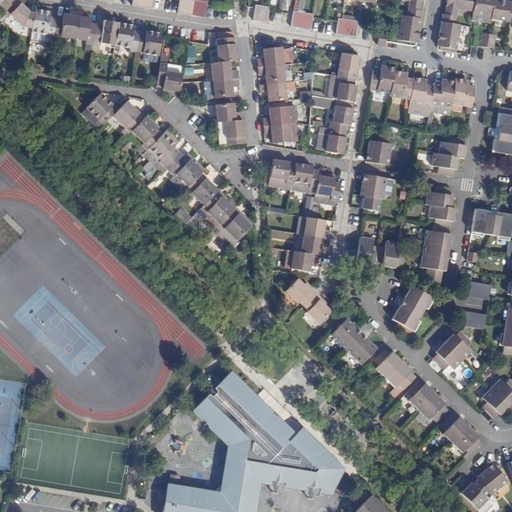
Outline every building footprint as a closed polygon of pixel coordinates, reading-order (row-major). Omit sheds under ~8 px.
[(0,5),(0,9),(2,12),(14,0),(0,0),(0,4),(1,5),(0,5)] [(23,27),(32,28),(35,13),(30,12),(21,4),(17,0),(14,0),(2,12),(7,17),(10,14),(23,27)] [(186,0),(179,0),(179,1),(177,13),(184,14),(186,0)] [(186,0),(184,14),(191,16),(193,0),(186,0)] [(193,0),(191,16),(197,17),(200,1),(193,0)] [(421,0),(402,0),(409,1),(406,17),(420,19),(422,11),(420,10),(421,0)] [(447,0),(445,15),(442,14),(441,22),(454,25),(457,9),(473,12),(474,0),(447,0)] [(474,0),(473,12),(473,14),(491,17),(493,0),(474,0)] [(511,4),(511,2),(497,0),(493,0),(491,17),(491,19),(509,22),(511,4)] [(207,6),(207,2),(206,2),(200,1),(197,17),(205,18),(207,6)] [(255,7),(253,19),(260,20),(262,5),(255,3),(255,7)] [(262,5),(260,20),(266,22),(268,9),(269,6),(267,5),(262,5)] [(32,28),(31,32),(47,35),(46,38),(53,39),(56,20),(49,19),(50,16),(50,12),(35,9),(35,13),(32,28)] [(290,25),(297,27),(300,11),(297,10),(293,9),(292,13),(290,25)] [(297,27),(304,28),(306,12),(302,11),(300,11),(297,27)] [(313,16),(313,13),(311,13),(306,12),(304,28),(311,29),(313,16)] [(56,20),(53,39),(59,40),(60,37),(75,39),(79,16),(63,14),(63,18),(62,21),(56,20)] [(491,17),(473,14),(472,19),(490,22),(491,19),(491,17)] [(92,45),(95,27),(89,26),(90,22),(90,18),(79,16),(75,39),(86,41),(85,44),(92,45)] [(420,19),(406,17),(401,16),(397,41),(416,44),(416,43),(420,19)] [(342,34),(345,18),(341,18),(338,17),(337,20),(335,33),(342,34)] [(349,35),(351,19),(345,18),(342,34),(349,35)] [(356,20),(351,19),(349,35),(356,36),(358,24),(358,20),(356,20)] [(118,23),(103,20),(103,24),(102,28),(95,27),(92,45),(100,46),(100,43),(115,45),(118,23)] [(454,25),(441,22),(437,47),(440,47),(456,50),(460,26),(460,25),(454,25)] [(133,29),(134,25),(118,23),(115,45),(129,48),(129,51),(136,52),(139,34),(132,33),(133,29)] [(164,34),(146,31),(145,35),(139,34),(136,52),(161,56),(164,38),(164,34)] [(47,35),(31,32),(30,39),(52,43),(53,39),(46,38),(47,35)] [(387,33),(379,32),(377,46),(384,47),(385,42),(387,33)] [(481,33),(479,47),(486,48),(488,34),(481,33)] [(488,34),(486,48),(493,49),(495,35),(488,34)] [(216,39),(219,63),(230,61),(237,61),(234,37),(233,37),(216,39)] [(257,67),(283,65),(281,47),(263,49),(263,56),(263,59),(256,59),(257,67)] [(161,53),(160,63),(167,64),(169,54),(161,53)] [(337,76),(355,79),(359,56),(341,53),(337,76)] [(211,63),(213,81),(238,78),(237,70),(231,71),(230,61),(219,63),(211,63)] [(160,63),(157,81),(164,82),(162,89),(179,92),(180,84),(182,74),(180,74),(166,71),(167,64),(160,63)] [(182,66),(167,64),(166,71),(180,74),(182,66)] [(285,83),(283,65),(257,67),(258,75),(265,75),(266,84),(285,83)] [(380,71),(373,70),(370,90),(390,93),(394,72),(394,69),(381,66),(380,71)] [(407,74),(394,72),(390,93),(390,96),(410,100),(413,80),(406,79),(407,74)] [(336,99),(354,102),(356,86),(354,85),(355,79),(337,76),(336,83),(338,83),(336,99)] [(213,81),(214,99),(233,97),(232,87),(239,86),(238,78),(213,81)] [(413,78),(413,80),(410,100),(408,112),(428,115),(429,112),(430,103),(433,87),(426,85),(427,80),(413,78)] [(466,113),(470,114),(475,87),(468,86),(468,81),(455,79),(455,82),(451,104),(467,107),(466,113)] [(451,104),(455,82),(442,80),(441,84),(433,83),(433,87),(430,103),(434,104),(451,107),(451,104)] [(286,100),(285,83),(266,84),(259,85),(260,93),(267,92),(268,102),(286,100)] [(118,110),(100,93),(86,108),(103,125),(112,116),(118,110)] [(131,131),(144,118),(127,101),(118,110),(112,116),(125,129),(120,134),(124,138),(131,131)] [(217,122),(224,122),(242,120),(241,112),(235,113),(234,103),(215,105),(217,123),(217,122)] [(269,118),(262,118),(263,126),(289,124),(295,123),(294,106),(268,108),(269,115),(269,118)] [(329,128),(346,131),(347,125),(350,125),(353,109),(335,106),(332,122),(330,121),(329,128)] [(506,108),(499,107),(492,152),(511,154),(511,116),(505,115),(506,108)] [(158,128),(146,116),(144,118),(131,131),(143,143),(142,145),(147,150),(161,135),(157,130),(158,128)] [(226,145),(244,144),(242,120),(224,122),(226,145)] [(224,122),(217,122),(219,146),(226,145),(224,122)] [(271,136),(272,144),(290,142),(289,126),(289,124),(263,126),(264,135),(271,134),(271,136)] [(296,125),(289,126),(290,142),(297,141),(296,125)] [(316,150),(343,154),(346,131),(329,128),(320,127),(316,150)] [(163,133),(176,145),(178,143),(166,131),(163,133)] [(178,153),(179,152),(174,147),(176,145),(163,133),(161,135),(147,150),(143,153),(156,166),(161,170),(165,166),(178,153)] [(439,154),(458,157),(463,158),(465,146),(463,146),(464,139),(448,136),(447,143),(441,142),(439,154)] [(369,141),(367,154),(365,162),(388,165),(391,144),(369,141)] [(170,171),(183,157),(178,153),(165,166),(170,171)] [(437,173),(453,176),(454,169),(456,169),(458,157),(439,154),(434,153),(432,166),(438,167),(437,173)] [(188,186),(201,173),(203,171),(192,161),(190,159),(188,162),(183,157),(170,171),(169,171),(174,176),(176,175),(188,186)] [(203,171),(205,169),(194,159),(192,161),(203,171)] [(291,190),(295,167),(288,166),(289,162),(272,160),(268,186),(291,190)] [(318,176),(318,171),(312,170),(313,166),(296,163),(295,167),(291,190),(291,192),(314,195),(318,176)] [(161,170),(156,166),(143,179),(148,183),(161,170)] [(203,205),(218,190),(201,173),(188,186),(186,188),(203,205)] [(386,178),(363,174),(362,182),(360,195),(365,196),(362,209),(378,211),(380,199),(382,199),(386,178)] [(334,179),(325,177),(318,176),(314,195),(313,202),(337,206),(340,183),(334,182),(334,179)] [(450,195),(451,189),(435,186),(434,193),(428,192),(426,204),(430,205),(428,218),(435,219),(434,225),(433,232),(426,231),(425,241),(423,253),(420,267),(427,268),(426,275),(425,281),(428,282),(440,284),(443,270),(445,271),(451,234),(448,234),(451,221),(453,221),(455,209),(450,208),(452,196),(450,195)] [(215,228),(234,209),(222,197),(223,195),(218,190),(203,205),(197,212),(200,214),(215,228)] [(234,209),(237,205),(231,199),(229,201),(223,195),(222,197),(234,209)] [(251,226),(234,209),(215,228),(213,230),(232,249),(238,243),(236,241),(251,226)] [(509,238),(511,226),(511,220),(511,215),(475,209),(471,232),(509,238)] [(185,224),(188,226),(200,214),(197,212),(185,224)] [(306,218),(303,235),(329,239),(330,231),(323,230),(324,227),(325,221),(311,218),(306,218)] [(202,241),(206,244),(214,235),(211,232),(202,241)] [(329,239),(303,235),(301,252),(319,255),(321,246),(327,247),(329,239)] [(373,240),(360,238),(357,261),(369,263),(370,262),(370,260),(382,263),(382,264),(382,265),(395,267),(395,266),(395,265),(402,266),(404,250),(398,249),(398,244),(385,242),(384,247),(372,245),(373,240)] [(301,252),(294,251),(291,269),(309,272),(311,262),(318,263),(319,255),(301,252)] [(467,261),(476,263),(477,253),(468,252),(467,261)] [(299,301),(304,306),(316,293),(311,288),(309,290),(304,285),(297,279),(296,280),(290,286),(285,291),(297,303),(299,301)] [(491,285),(473,282),(463,281),(461,295),(489,300),(491,285)] [(502,354),(511,355),(511,281),(510,294),(511,294),(511,295),(510,308),(508,308),(504,328),(502,346),(504,346),(502,354)] [(402,303),(421,314),(431,298),(411,286),(405,296),(402,303)] [(316,293),(304,306),(308,311),(306,312),(318,324),(331,311),(325,305),(319,300),(321,298),(316,293)] [(398,323),(394,329),(408,337),(421,314),(402,303),(392,319),(398,323)] [(485,325),(486,315),(458,310),(456,325),(460,326),(484,330),(485,325)] [(356,328),(346,319),(330,335),(346,350),(361,333),(356,328)] [(471,342),(459,331),(455,336),(453,334),(435,352),(437,354),(432,359),(441,368),(444,370),(449,365),(453,369),(462,360),(471,352),(466,347),(471,342)] [(361,333),(346,350),(361,364),(375,349),(377,348),(361,333)] [(380,354),(373,361),(378,366),(375,368),(385,378),(401,361),(391,352),(390,353),(385,349),(380,354)] [(401,361),(385,378),(395,387),(390,393),(395,398),(414,377),(409,373),(411,371),(401,361)] [(337,475),(343,469),(301,428),(295,435),(230,372),(214,389),(217,391),(212,397),(209,394),(192,411),(216,434),(228,446),(225,458),(224,469),(219,493),(167,485),(165,493),(162,511),(253,511),(259,482),(269,484),(269,487),(272,491),(271,492),(279,493),(279,492),(283,489),(284,486),(305,489),(304,493),(307,497),(307,498),(314,499),(314,498),(319,495),(319,492),(330,494),(331,486),(335,487),(337,475)] [(482,407),(484,409),(493,418),(498,413),(500,415),(511,402),(511,382),(509,379),(504,384),(499,380),(491,389),(482,397),(487,402),(482,407)] [(418,381),(406,393),(411,398),(408,401),(418,411),(434,394),(424,384),(423,386),(418,381)] [(434,394),(418,411),(428,420),(430,417),(436,422),(442,415),(448,410),(443,405),(444,403),(434,394)] [(447,420),(440,426),(445,431),(442,434),(452,444),(468,427),(458,417),(457,419),(452,414),(447,420)] [(442,415),(436,422),(439,425),(445,418),(442,415)] [(468,427),(452,444),(462,453),(465,450),(467,453),(463,456),(466,459),(482,443),(477,438),(478,437),(468,427)] [(477,478),(478,479),(491,496),(508,483),(495,467),(494,465),(477,478)] [(466,488),(461,493),(480,511),(487,511),(494,506),(488,500),(491,496),(478,479),(472,485),(468,480),(464,485),(466,488)] [(386,511),(377,503),(370,496),(354,511),(386,511)]
